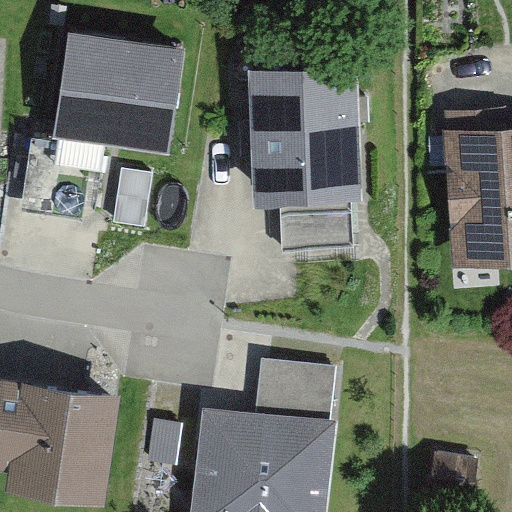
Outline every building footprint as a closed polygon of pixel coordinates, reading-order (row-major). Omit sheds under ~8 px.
[(186,37),(68,20),(53,129),(57,130),(56,135),(32,132),(21,207),(82,216),(90,164),(103,166),(107,141),(171,150),(186,37)] [(249,59),(254,197),(281,196),(282,247),(353,244),(351,195),(363,195),(358,62),(313,63),(312,57),(249,59)] [(511,117),(444,122),(454,262),(511,257),(511,117)] [(204,400),(191,511),(326,511),(337,417),(331,416),(337,363),(262,354),(256,406),(204,400)] [(6,486),(105,499),(120,387),(0,371),(0,467),(8,468),(6,486)] [(183,420),(153,416),(148,458),(177,462),(183,420)] [(479,454),(434,448),(428,491),(473,498),(479,454)]
